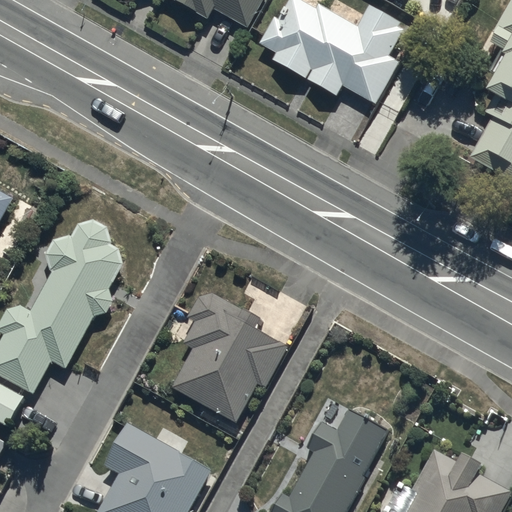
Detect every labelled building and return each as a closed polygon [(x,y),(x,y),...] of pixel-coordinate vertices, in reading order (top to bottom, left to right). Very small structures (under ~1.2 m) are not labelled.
[(251,33),(270,0),(168,0),(211,24),(217,14),(251,33)] [(403,32),(405,28),(372,9),(360,30),(321,8),(319,13),(295,0),(281,25),(277,23),(263,48),(280,57),(275,65),(340,102),(346,91),(379,110),(403,67),(393,61),(408,35),(403,32)] [(475,158),(511,179),(511,6),(494,37),(501,41),(495,51),(511,60),(508,66),(511,68),(491,101),(495,103),(486,118),(495,123),(475,158)] [(0,208),(11,189),(0,182),(0,208)] [(0,334),(5,337),(0,345),(0,377),(35,396),(52,364),(67,372),(96,318),(97,318),(98,318),(99,318),(100,318),(101,318),(102,318),(103,317),(104,317),(105,316),(106,316),(107,315),(108,315),(108,314),(109,313),(110,312),(110,311),(111,311),(112,310),(112,309),(112,308),(113,307),(113,306),(113,305),(113,304),(113,303),(113,302),(113,300),(113,299),(113,298),(113,297),(112,296),(112,295),(111,294),(111,293),(110,293),(125,268),(121,252),(113,247),(108,230),(95,222),(80,226),(73,239),(55,242),(47,256),(53,274),(33,313),(22,308),(9,311),(0,327),(0,334)] [(193,352),(174,390),(240,424),(259,388),(267,392),(289,348),(258,332),(263,322),(204,291),(190,319),(198,324),(185,348),(193,352)] [(0,387),(0,424),(10,431),(26,402),(0,387)] [(348,511),(366,481),(363,480),(389,433),(351,412),(339,434),(323,425),(309,450),(317,455),(292,499),(285,496),(275,511),(348,511)] [(189,511),(211,474),(130,426),(106,467),(122,476),(101,511),(189,511)] [(502,511),(511,496),(511,494),(480,476),(484,468),(464,456),(459,465),(436,452),(413,493),(395,482),(380,509),(384,511),(502,511)]
